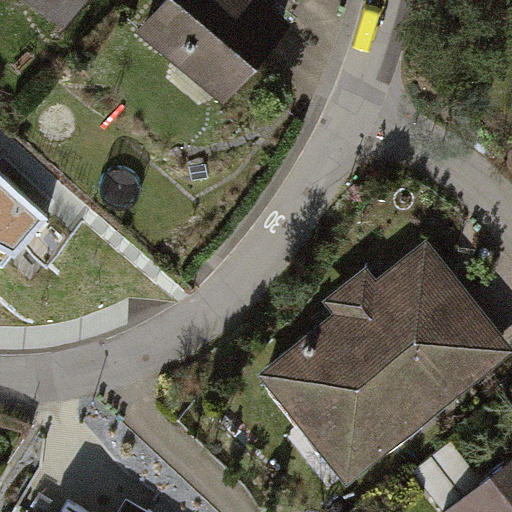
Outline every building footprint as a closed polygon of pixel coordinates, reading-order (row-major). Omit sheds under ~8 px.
[(24,0),(62,31),(87,0),(24,0)] [(292,25),(261,0),(166,0),(139,33),(226,104),(292,25)] [(0,273),(55,218),(0,169),(0,273)] [(511,350),(511,349),(425,238),(258,368),(345,480),(511,350)] [(511,511),(511,457),(447,509),(449,511),(511,511)] [(116,511),(77,511),(66,506),(63,511),(150,511),(124,498),(116,511)]
